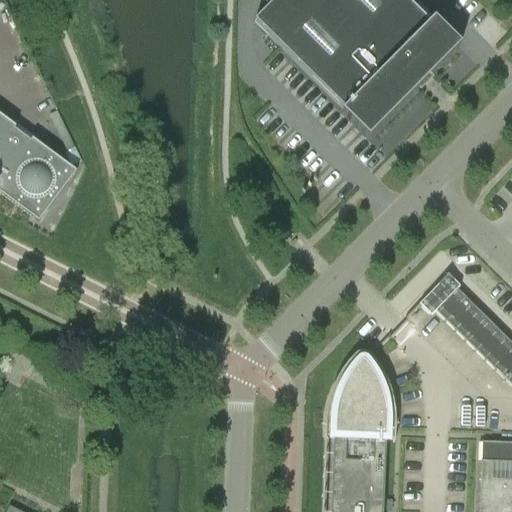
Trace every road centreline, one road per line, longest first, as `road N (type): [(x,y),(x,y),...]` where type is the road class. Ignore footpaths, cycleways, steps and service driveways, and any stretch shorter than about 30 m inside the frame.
road 1 (unclassified): [(246,375),(0,248)]
road 2 (unclassified): [(246,375),(433,188)]
road 3 (unclassified): [(231,511),(246,375)]
